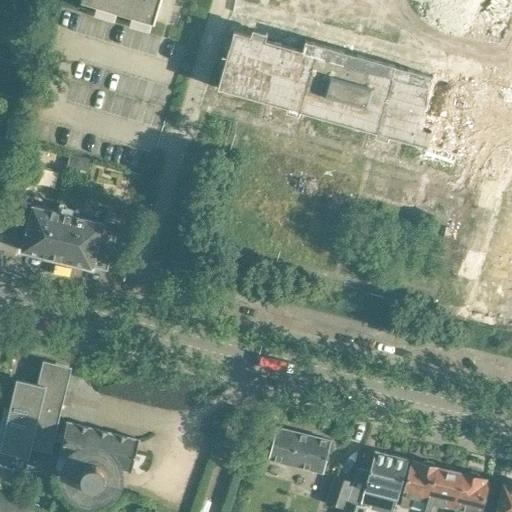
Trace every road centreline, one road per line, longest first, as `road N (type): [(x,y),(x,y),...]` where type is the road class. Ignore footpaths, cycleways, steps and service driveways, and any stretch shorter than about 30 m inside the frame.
road 1 (unknown): [(195,86),(474,170),(485,162),(511,57)]
road 2 (residential): [(511,391),(133,296)]
road 3 (residential): [(133,296),(221,0)]
road 4 (tertiary): [(259,357),(0,293)]
road 5 (tertiary): [(511,420),(259,357)]
road 6 (residential): [(209,511),(259,357)]
road 7 (residential): [(133,296),(0,263)]
